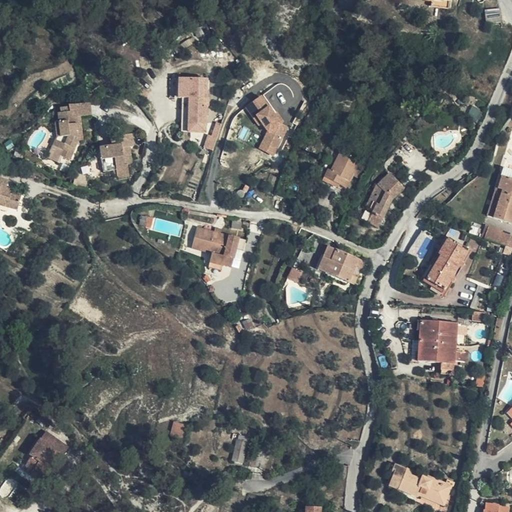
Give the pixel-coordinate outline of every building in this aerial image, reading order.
[(449,9),(450,2),(436,0),(431,0),(432,3),(431,7),(449,9)] [(497,16),(492,11),(486,12),(487,24),(500,23),(500,19),(497,16)] [(202,82),(203,80),(179,78),(179,85),(198,87),(202,82)] [(199,90),(198,87),(179,85),(178,97),(181,97),(179,130),(203,132),(205,107),(202,107),(203,99),(204,99),(199,90)] [(275,130),(270,121),(259,101),(244,109),(255,129),(258,127),(263,136),(256,146),(267,155),(282,135),(275,130)] [(69,107),(70,113),(71,118),(76,117),(93,115),(92,105),(69,107)] [(70,159),(78,141),(77,130),(76,117),(71,118),(70,113),(59,114),(59,123),(55,124),(57,141),(54,146),(59,148),(57,154),(70,159)] [(104,173),(107,173),(125,162),(123,149),(131,148),(133,147),(132,136),(112,138),(113,147),(100,148),(104,173)] [(206,149),(214,150),(215,139),(208,138),(206,149)] [(267,155),(256,146),(252,151),(263,160),(267,155)] [(132,158),(131,148),(123,149),(125,162),(132,158)] [(349,183),(352,176),(356,170),(359,162),(341,153),(331,173),(328,171),(323,182),(335,188),(337,184),(343,187),(346,181),(349,183)] [(125,162),(107,173),(117,171),(118,178),(129,177),(128,166),(126,166),(125,162)] [(356,170),(352,176),(359,180),(362,174),(356,170)] [(380,188),(370,208),(372,214),(368,223),(378,228),(392,200),(404,189),(390,174),(377,186),(380,188)] [(511,180),(499,176),(494,189),(496,189),(501,191),(493,218),(511,224),(511,180)] [(0,205),(18,210),(21,196),(11,194),(12,190),(5,188),(7,182),(0,179),(0,205)] [(367,207),(370,208),(380,188),(377,186),(367,207)] [(501,191),(496,189),(487,217),(493,218),(501,191)] [(486,225),(482,238),(507,247),(509,238),(511,234),(486,225)] [(221,234),(214,233),(197,229),(191,249),(211,254),(209,264),(221,267),(231,270),(237,249),(239,239),(221,234)] [(246,241),(239,239),(237,249),(243,251),(246,241)] [(444,291),(448,284),(452,278),(458,267),(461,263),(466,254),(447,242),(438,255),(441,257),(426,281),(444,291)] [(331,262),(335,250),(327,247),(323,258),(331,262)] [(350,284),(359,261),(335,250),(331,262),(323,258),(317,270),(350,284)] [(364,263),(359,261),(350,284),(355,286),(364,263)] [(221,267),(209,264),(208,270),(220,273),(221,267)] [(233,293),(235,293),(243,295),(245,295),(248,276),(241,270),(233,293)] [(316,280),(293,271),(289,280),(312,290),(316,280)] [(455,362),(463,363),(464,354),(455,353),(457,327),(458,325),(420,323),(417,362),(442,364),(454,365),(455,362)] [(455,353),(464,354),(466,327),(457,327),(455,353)] [(454,375),(454,365),(442,364),(442,374),(454,375)] [(171,435),(184,438),(187,423),(175,420),(171,435)] [(248,443),(238,440),(233,460),(243,463),(248,443)] [(46,466),(55,452),(40,442),(31,456),(33,458),(39,462),(31,475),(44,484),(52,471),(46,466)] [(69,462),(55,452),(46,466),(52,471),(54,468),(62,473),(69,462)] [(39,462),(33,458),(25,471),(31,475),(39,462)] [(431,481),(422,478),(421,481),(405,474),(406,471),(394,466),(391,475),(393,477),(389,486),(418,498),(419,494),(440,503),(444,495),(448,497),(453,485),(448,483),(447,485),(432,478),(431,481)] [(54,468),(52,471),(44,484),(51,489),(62,473),(54,468)] [(419,494),(418,498),(438,506),(440,503),(419,494)] [(440,503),(438,506),(443,509),(448,497),(444,495),(440,503)]
